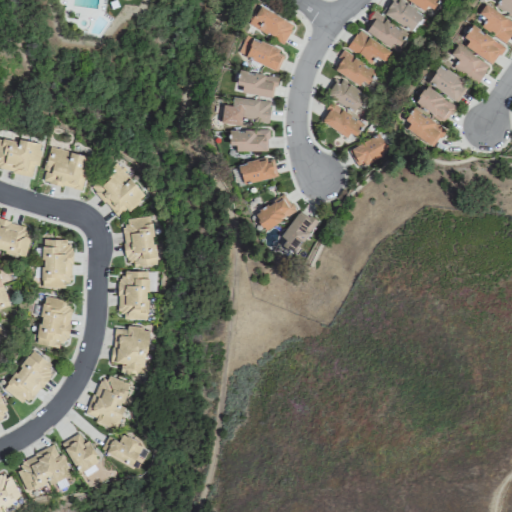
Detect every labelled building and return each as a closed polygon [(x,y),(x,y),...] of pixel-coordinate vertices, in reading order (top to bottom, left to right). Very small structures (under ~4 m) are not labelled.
[(388,0),(381,16),(412,31),(421,12),(395,0),(388,0)] [(408,0),(429,13),(437,0),(408,0)] [(511,16),(511,0),(497,0),(494,5),(511,16)] [(477,13),(484,18),(479,26),(504,43),(511,30),(511,21),(484,3),(477,13)] [(292,24),(257,6),(247,25),(282,44),(292,24)] [(364,31),(396,50),(406,32),(373,14),(364,31)] [(503,47),(470,25),(459,41),(491,64),(503,47)] [(369,63),(374,57),(382,62),(389,52),(356,30),(345,48),(369,63)] [(243,57),(275,71),(283,52),(251,38),(243,57)] [(488,64),(455,44),(449,54),(457,59),(451,68),(476,83),(488,64)] [(331,69),(363,90),(374,72),(342,52),(331,69)] [(456,101),(466,83),(436,65),(426,84),(456,101)] [(236,91),(272,97),(275,77),(239,71),(236,91)] [(363,94),(334,78),(325,95),(353,111),(363,94)] [(454,104),(422,86),(412,104),(444,122),(454,104)] [(269,102),(231,96),(230,105),(222,104),(219,122),(238,125),(239,118),(266,122),(269,102)] [(347,133),(355,137),(362,120),(328,105),(319,123),(346,135),(347,133)] [(401,128),(433,146),(444,127),(412,109),(401,128)] [(266,150),(266,129),(227,130),(228,144),(234,144),(234,151),(266,150)] [(349,147),(356,165),(387,153),(380,135),(349,147)] [(0,169),(31,175),(33,166),(36,167),(41,143),(17,139),(16,142),(0,138),(0,169)] [(40,182),(80,191),(88,156),(48,147),(40,182)] [(237,164),(241,183),(275,175),(271,157),(237,164)] [(117,218),(143,195),(115,163),(88,186),(117,218)] [(294,211),(283,193),(252,213),(263,230),(294,211)] [(284,238),(280,245),(293,253),(314,221),(297,209),(280,236),(284,238)] [(125,219),(126,225),(120,226),(124,260),(131,259),(132,267),(154,265),(149,216),(125,219)] [(0,250),(24,257),(30,228),(0,220),(0,250)] [(69,239),(40,239),(40,287),(68,287),(69,239)] [(154,271),(123,271),(123,278),(116,278),(116,313),(122,313),(122,319),(146,319),(146,291),(154,291),(154,271)] [(0,307),(8,305),(0,280),(0,307)] [(34,344),(63,349),(70,302),(42,297),(34,344)] [(110,363),(119,363),(119,373),(144,374),(145,328),(112,327),(110,363)] [(2,388),(27,406),(53,368),(29,351),(2,388)] [(86,415),(94,417),(93,422),(115,430),(122,407),(120,406),(128,383),(100,374),(86,415)] [(75,472),(96,462),(82,432),(60,442),(75,472)] [(117,441),(107,437),(101,453),(132,466),(141,444),(120,435),(117,441)] [(26,491),(47,482),(48,484),(70,474),(60,453),(56,454),(52,446),(13,463),(26,491)] [(0,505),(17,498),(5,471),(0,472),(0,505)]
